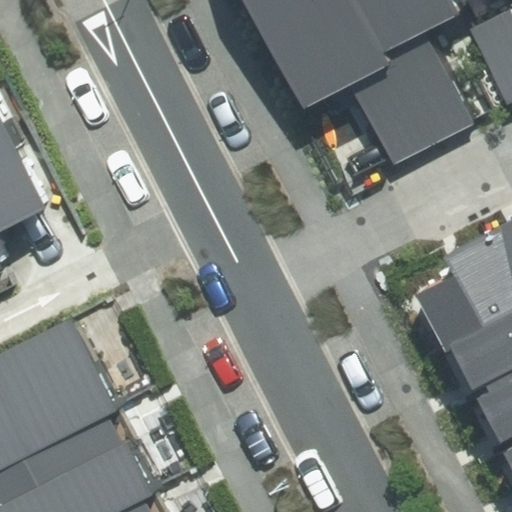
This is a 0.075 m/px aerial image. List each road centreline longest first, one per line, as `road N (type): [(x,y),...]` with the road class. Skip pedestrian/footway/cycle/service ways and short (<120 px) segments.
road 1 (residential): [(114,0),(254,289)]
road 2 (residential): [(511,154),(254,289)]
road 3 (residential): [(254,289),(365,511)]
